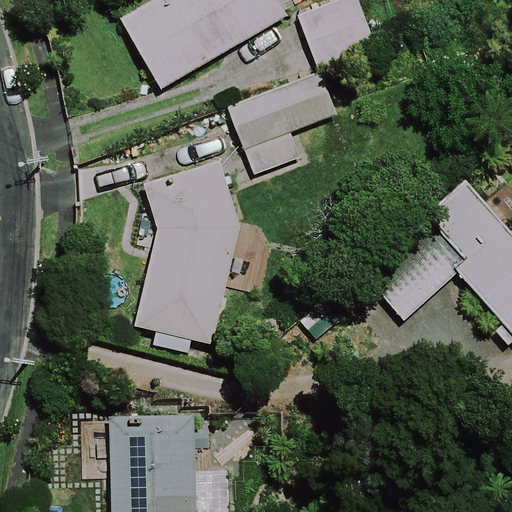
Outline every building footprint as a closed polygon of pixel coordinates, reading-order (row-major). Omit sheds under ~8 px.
[(284,19),(272,0),(156,0),(117,23),(159,93),(284,19)] [(375,54),(354,0),(342,0),(295,18),(317,76),(375,54)] [(333,121),(317,79),(227,112),(251,179),(297,163),(288,137),(333,121)] [(239,234),(217,164),(150,186),(157,233),(131,329),(155,335),(151,348),(183,357),(187,342),(211,349),(239,234)] [(511,238),(467,189),(364,284),(402,326),(453,279),(511,343),(511,238)] [(195,511),(195,420),(110,421),(111,511),(195,511)]
